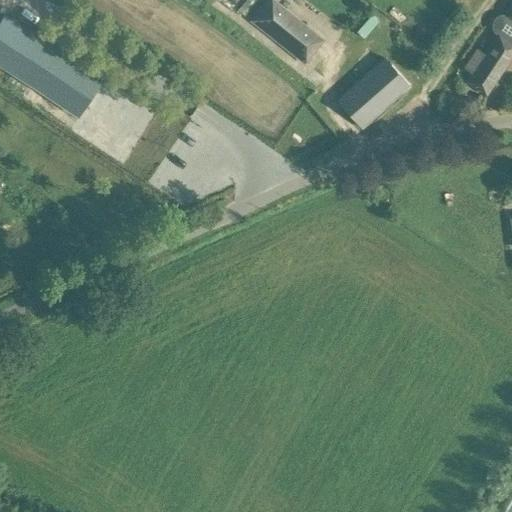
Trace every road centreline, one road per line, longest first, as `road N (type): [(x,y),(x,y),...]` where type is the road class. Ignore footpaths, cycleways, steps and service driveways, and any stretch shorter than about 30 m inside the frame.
road 1 (residential): [(0,316),(370,151),(511,120)]
road 2 (track): [(407,137),(410,111),(489,0)]
